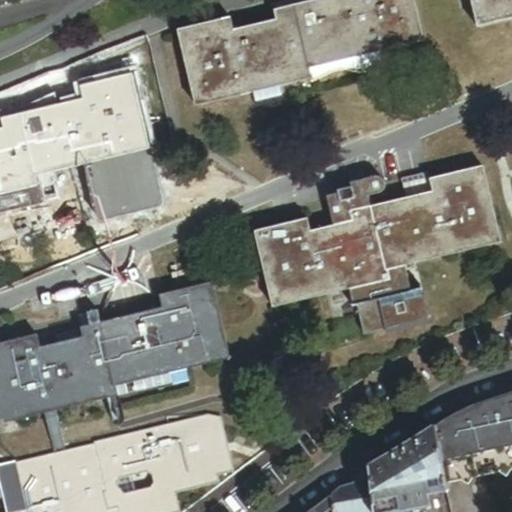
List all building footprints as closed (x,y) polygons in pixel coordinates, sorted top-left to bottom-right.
[(231,14),(178,27),(198,107),(314,79),(311,69),(381,52),(426,42),(415,0),(304,0),(275,7),(277,17),(234,28),(231,14)] [(511,0),(474,0),(481,28),(511,20),(511,0)] [(381,52),(311,69),(314,79),(315,84),(324,78),(335,74),(345,72),(352,73),(358,75),(364,76),(371,74),(375,72),(380,68),(383,65),(381,52)] [(0,198),(22,193),(40,188),(38,178),(110,160),(153,149),(134,73),(82,86),(85,99),(56,106),(3,119),(6,129),(0,130),(0,198)] [(3,119),(56,106),(54,94),(51,95),(24,109),(14,112),(5,113),(0,112),(0,130),(6,129),(3,119)] [(65,181),(109,178),(110,160),(38,178),(40,188),(22,193),(24,199),(65,181)] [(310,234),(307,222),(256,234),(275,310),(351,293),(392,283),(390,273),(406,270),(504,248),(486,170),(433,182),(436,195),(372,210),(369,197),(370,197),(375,196),(379,196),(383,193),(385,190),(385,186),(384,182),(381,179),(377,178),(363,181),(365,189),(353,192),(352,188),(337,192),(338,196),(327,199),(334,229),(310,234)] [(362,176),(325,192),(327,199),(338,196),(337,192),(352,188),(353,192),(365,189),(363,181),(362,176)] [(412,296),(406,270),(390,273),(392,283),(351,293),(355,310),(359,308),(365,337),(430,322),(423,293),(412,296)] [(41,337),(0,346),(0,399),(5,421),(6,426),(48,416),(60,413),(123,398),(120,389),(169,377),(233,362),(214,284),(162,297),(165,309),(103,324),(93,327),(85,329),(85,331),(87,339),(62,345),(44,349),(41,337)] [(90,314),(93,327),(103,324),(100,311),(90,314)] [(60,338),(62,345),(87,339),(85,331),(60,338)] [(120,389),(123,398),(171,386),(169,377),(120,389)] [(511,394),(469,410),(479,442),(480,444),(511,433),(511,394)] [(465,411),(437,428),(442,455),(479,442),(469,410),(465,411)] [(60,413),(48,416),(58,456),(70,453),(60,413)] [(442,455),(437,428),(375,466),(372,481),(373,481),(376,511),(415,511),(432,510),(431,500),(451,497),(448,484),(442,455)] [(511,433),(480,444),(479,442),(442,455),(448,484),(463,481),(469,486),(474,479),(501,473),(508,477),(511,470),(511,433)] [(119,511),(116,496),(108,497),(104,480),(96,447),(70,453),(58,456),(27,463),(39,511),(34,511),(119,511)] [(34,511),(39,511),(27,463),(17,466),(28,509),(14,511),(34,511)] [(372,481),(375,466),(357,478),(360,484),(372,481)] [(104,480),(108,497),(116,496),(112,479),(104,480)] [(376,511),(373,481),(372,481),(360,484),(341,490),(334,496),(336,511),(376,511)] [(336,511),(334,496),(313,511),(336,511)] [(431,500),(432,510),(452,508),(451,497),(431,500)]
